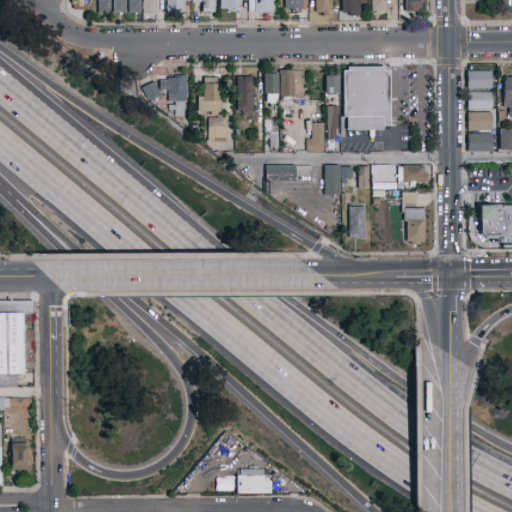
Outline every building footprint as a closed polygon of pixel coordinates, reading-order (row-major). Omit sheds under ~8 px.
[(86,0),(86,11),(73,11),(72,5),(71,5),(71,0),(86,0)] [(111,0),(111,14),(98,14),(98,0),(111,0)] [(113,0),(127,0),(127,6),(126,6),(126,14),(113,14),(113,0)] [(141,0),(141,14),(128,14),(128,0),(141,0)] [(165,0),(165,14),(142,14),(142,0),(165,0)] [(183,14),(173,14),(173,15),(167,15),(167,0),(190,0),(190,2),(183,2),(183,14)] [(215,0),(215,3),(214,3),(214,13),(201,13),(201,11),(202,11),(202,8),(203,8),(203,3),(192,2),(192,0),(215,0)] [(240,0),(240,9),(220,9),(220,0),(240,0)] [(273,0),(273,13),(255,13),(255,12),(249,12),(249,0),(273,0)] [(302,0),(302,9),(301,9),(301,14),(297,14),(297,13),(291,13),(291,9),(285,9),(284,0),(302,0)] [(330,0),(330,17),(323,17),(323,13),(316,13),(315,0),(330,0)] [(360,17),(347,17),(347,13),(341,13),(341,0),(365,0),(365,2),(360,2),(360,17)] [(371,0),(386,0),(386,12),(379,12),(379,15),(374,15),(374,12),(372,13),(371,0)] [(425,0),(425,12),(404,12),(404,0),(425,0)] [(342,71),(347,70),(347,67),(386,67),(386,70),(390,70),(390,127),(382,127),(383,130),(346,130),(346,118),(343,118),(342,71)] [(293,71),(304,71),(304,85),(293,86),(293,97),(291,97),(291,102),(280,102),(279,71),(293,70),(293,71)] [(491,90),(467,90),(467,72),(491,72),(491,90)] [(278,95),(277,95),(277,100),(274,100),(274,104),(266,104),(266,94),(262,94),(263,74),(278,74),(278,95)] [(187,102),(184,102),(184,117),(175,117),(175,111),(169,111),(169,105),(174,105),(174,102),(168,102),(168,91),(159,91),(159,81),(168,81),(168,78),(174,78),(174,76),(187,76),(187,102)] [(338,76),(338,94),(325,94),(325,76),(338,76)] [(252,111),(248,111),(248,114),(242,114),(242,112),(237,112),(238,77),(253,77),(252,111)] [(220,112),(217,112),(217,116),(210,116),(210,112),(197,112),(197,97),(203,97),(203,84),(204,84),(204,78),(215,78),(215,84),(220,84),(220,112)] [(503,109),(503,81),(504,81),(504,78),(511,78),(511,118),(509,118),(509,120),(507,120),(507,113),(508,113),(508,109),(503,109)] [(154,82),(160,95),(147,102),(140,88),(154,82)] [(492,110),(467,110),(467,92),(492,92),(492,110)] [(327,107),(338,107),(338,130),(339,130),(339,148),(335,148),(335,150),(327,151),(327,107)] [(497,111),(506,111),(506,122),(497,122),(497,111)] [(467,131),(467,113),(492,113),(492,131),(467,131)] [(208,118),(217,118),(217,115),(222,115),(222,118),(224,118),(224,127),(224,132),(226,132),(226,139),(224,139),(224,142),(208,142),(208,118)] [(323,152),(306,152),(306,140),(312,140),(311,123),(323,123),(323,133),(325,133),(325,138),(323,138),(323,152)] [(511,150),(499,150),(499,130),(511,130),(511,150)] [(278,148),(270,148),(270,143),(264,143),(264,136),(265,136),(265,135),(270,135),(270,132),(278,132),(278,148)] [(467,134),(492,134),(492,152),(467,152),(467,134)] [(213,142),(224,144),(224,151),(212,150),(213,142)] [(294,182),(265,182),(265,166),(294,166),(294,182)] [(340,196),(324,196),(324,166),(340,166),(340,196)] [(397,167),(402,167),(402,166),(424,166),(424,173),(428,173),(428,182),(402,182),(402,180),(397,180),(397,167)] [(340,179),(340,167),(352,167),(352,179),(346,179),(346,184),(341,184),(341,179),(340,179)] [(358,189),(357,167),(369,167),(369,189),(358,189)] [(416,205),(401,204),(401,193),(416,193),(416,205)] [(479,206),(492,206),(492,205),(502,205),(502,206),(511,206),(511,237),(511,240),(502,240),(502,237),(485,237),(479,232),(479,206)] [(348,207),(365,207),(365,239),(348,239),(348,207)] [(403,208),(424,209),(423,242),(420,242),(420,246),(410,245),(411,242),(406,242),(406,222),(403,222),(403,208)] [(28,318),(28,334),(36,333),(37,367),(37,374),(28,375),(28,377),(22,381),(22,389),(0,388),(0,304),(36,304),(37,306),(38,318),(28,318)] [(28,470),(28,438),(10,438),(10,470),(28,470)] [(237,471),(237,493),(270,493),(270,471),(237,471)]
